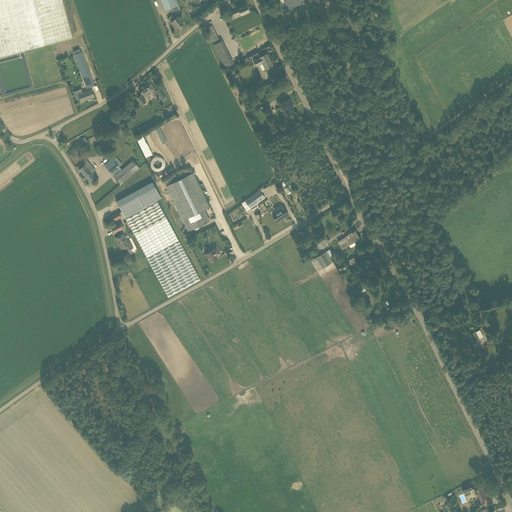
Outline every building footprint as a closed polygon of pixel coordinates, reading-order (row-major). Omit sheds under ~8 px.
[(0,0),(0,57),(51,43),(73,38),(62,0),(0,0)] [(160,0),(165,10),(170,8),(171,12),(180,9),(178,5),(176,0),(160,0)] [(323,8),(318,0),(309,0),(316,12),(323,8)] [(241,15),(249,11),(246,5),(238,8),(230,12),(232,16),(240,13),(241,15)] [(181,26),(184,23),(177,16),(174,18),(170,22),(176,29),(180,25),(181,26)] [(218,39),(214,30),(211,25),(205,29),(212,42),(218,39)] [(217,54),(226,49),(222,41),(213,45),(217,54)] [(74,55),(87,88),(94,85),(81,52),(74,55)] [(262,64),(265,70),(273,66),(267,53),(259,57),(253,61),(256,67),(262,64)] [(147,86),(145,83),(138,88),(143,94),(145,97),(155,89),(150,84),(147,86)] [(78,94),(81,102),(94,97),(91,89),(78,94)] [(162,101),(165,99),(165,98),(159,89),(155,91),(162,101)] [(140,95),(137,98),(142,105),(146,102),(140,95)] [(292,106),(289,99),(279,104),(282,109),(283,109),(287,116),(294,113),(292,107),(292,106)] [(126,129),(117,111),(110,114),(119,132),(126,129)] [(164,143),(167,142),(159,126),(156,128),(164,143)] [(153,157),(143,135),(136,138),(146,160),(153,157)] [(119,167),(119,166),(112,158),(104,165),(120,183),(139,167),(133,160),(119,172),(116,169),(119,167)] [(86,159),(77,166),(90,183),(97,178),(92,172),(95,170),(86,159)] [(163,179),(188,231),(210,220),(204,209),(210,207),(190,166),(163,179)] [(122,219),(125,218),(157,201),(161,198),(152,181),(116,201),(122,211),(119,213),(119,212),(110,217),(113,221),(121,217),(122,219)] [(247,210),(250,208),(265,198),(260,190),(245,201),(242,203),(247,210)] [(200,279),(198,275),(166,218),(157,201),(125,218),(168,297),(200,279)] [(280,210),(273,215),(272,215),(277,222),(288,215),(284,208),(281,204),(278,207),(280,210)] [(118,223),(111,227),(114,233),(122,229),(118,223)] [(342,249),(357,240),(356,237),(358,236),(355,231),(349,234),(351,238),(345,241),(343,238),(338,242),(342,249)] [(130,241),(127,242),(123,234),(115,238),(117,242),(118,242),(121,248),(125,246),(128,251),(133,248),(130,241)] [(218,258),(217,256),(221,254),(216,246),(208,251),(209,252),(205,254),(208,259),(209,259),(211,262),(218,258)] [(317,257),(323,267),(330,263),(324,253),(317,257)] [(359,287),(354,290),(359,299),(364,296),(359,287)] [(476,332),(469,335),(473,344),(480,340),(476,332)] [(461,486),(463,491),(469,488),(470,491),(473,490),(470,483),(461,486)] [(485,494),(482,486),(475,490),(478,497),(477,498),(480,505),(485,503),(483,499),(488,497),(486,493),(485,494)]
